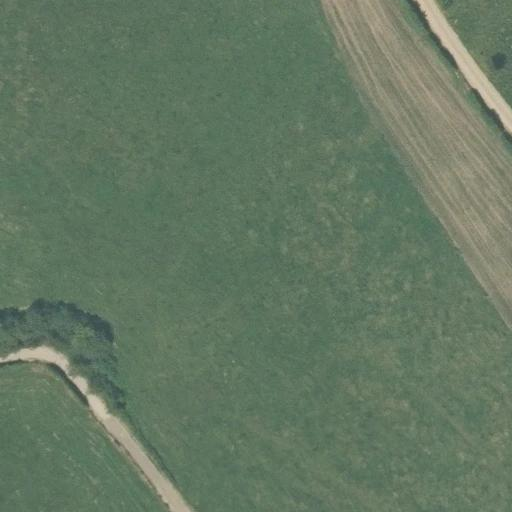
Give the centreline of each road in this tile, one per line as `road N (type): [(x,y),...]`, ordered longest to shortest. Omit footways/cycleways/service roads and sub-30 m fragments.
road 1 (track): [(183,511),(63,361),(38,352),(0,358)]
road 2 (track): [(511,121),(424,0)]
